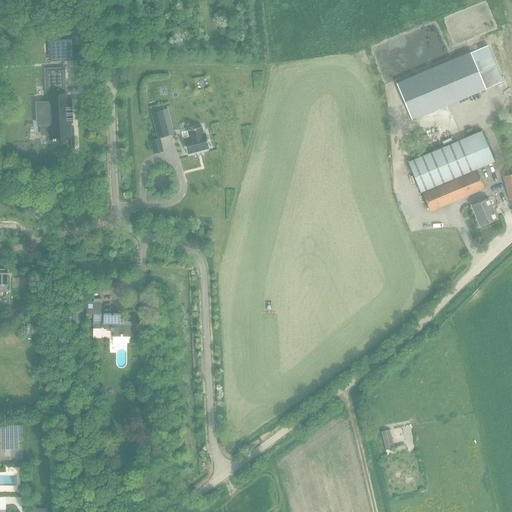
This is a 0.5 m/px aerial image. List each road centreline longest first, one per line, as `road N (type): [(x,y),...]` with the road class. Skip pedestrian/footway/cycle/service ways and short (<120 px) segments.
road 1 (unclassified): [(230,470),(211,444),(200,279),(179,252),(137,235),(109,205),(105,0)]
road 2 (unclassified): [(341,388),(393,350),(511,234)]
road 3 (unclassified): [(230,470),(341,388)]
road 4 (unclassified): [(374,511),(341,388)]
